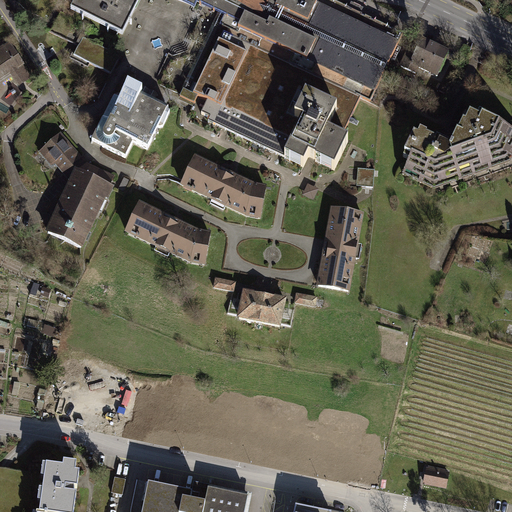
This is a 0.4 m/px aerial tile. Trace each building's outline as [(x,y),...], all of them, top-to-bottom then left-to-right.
[(75,0),(71,10),(123,35),(124,32),(140,0),(75,0)] [(172,0),(186,7),(195,11),(198,4),(210,10),(218,14),(220,15),(223,17),(219,26),(228,31),(226,34),(315,77),(361,98),(361,99),(370,103),(381,81),(390,61),(403,35),(355,12),(328,0),(172,0)] [(226,34),(222,32),(198,85),(193,95),(197,96),(207,101),(208,101),(234,113),(259,125),(285,136),(293,141),(302,122),(295,119),(315,77),(226,34)] [(120,57),(84,38),(74,56),(111,75),(120,57)] [(439,73),(448,54),(422,42),(415,56),(407,53),(401,67),(415,73),(418,68),(429,72),(430,69),(439,73)] [(10,44),(0,50),(0,79),(10,72),(18,84),(29,77),(21,65),(23,64),(10,44)] [(293,141),(312,150),(308,158),(317,161),(319,158),(334,165),(332,169),(334,171),(348,142),(341,139),(361,98),(315,77),(295,119),(302,122),(293,141)] [(127,88),(124,94),(114,97),(92,142),(126,158),(133,143),(148,150),(158,128),(163,127),(170,113),(167,111),(168,108),(159,104),(129,89),(127,88)] [(186,104),(193,107),(197,96),(183,90),(178,100),(181,102),(186,104)] [(207,101),(201,114),(219,122),(217,126),(225,130),(234,113),(208,101),(207,101)] [(234,113),(225,130),(235,135),(237,131),(253,139),(259,125),(234,113)] [(421,137),(414,134),(405,154),(412,157),(407,168),(436,182),(446,178),(446,181),(508,159),(511,150),(510,149),(511,144),(511,130),(480,115),(479,119),(468,114),(458,133),(457,133),(451,145),(437,139),(436,140),(423,134),(421,137)] [(259,125),(253,139),(269,146),(267,150),(276,155),(285,136),(259,125)] [(86,164),(60,135),(41,152),(48,159),(51,157),(63,171),(73,181),(48,233),(81,248),(104,198),(106,199),(112,188),(109,187),(114,178),(86,164)] [(293,141),(285,136),(276,155),(285,159),(287,154),(303,162),(301,166),(303,167),(306,163),(308,158),(312,150),(293,141)] [(254,186),(195,158),(183,185),(247,216),(260,218),(266,188),(254,186)] [(376,187),(376,170),(361,169),(361,187),(376,187)] [(309,186),(306,196),(316,199),(319,189),(309,186)] [(198,232),(139,205),(127,232),(190,262),(204,265),(210,235),(198,232)] [(362,215),(331,209),(317,287),(349,293),(362,215)] [(235,283),(216,279),(214,288),(233,292),(235,283)] [(285,300),(245,292),(239,319),(279,327),(285,300)] [(317,298),(297,295),(295,303),(315,307),(317,298)] [(73,511),(76,495),(73,495),(74,489),(77,490),(79,474),(75,474),(76,466),(63,464),(63,469),(46,467),(46,469),(49,470),(47,480),(44,480),(42,493),(45,494),(44,505),(41,504),(39,511),(73,511)] [(450,473),(427,468),(423,487),(446,492),(450,473)] [(115,478),(115,479),(112,493),(123,496),(126,480),(115,478)] [(192,493),(148,484),(142,511),(203,511),(205,504),(191,501),(192,493)] [(244,511),(248,497),(208,488),(203,511),(244,511)]
